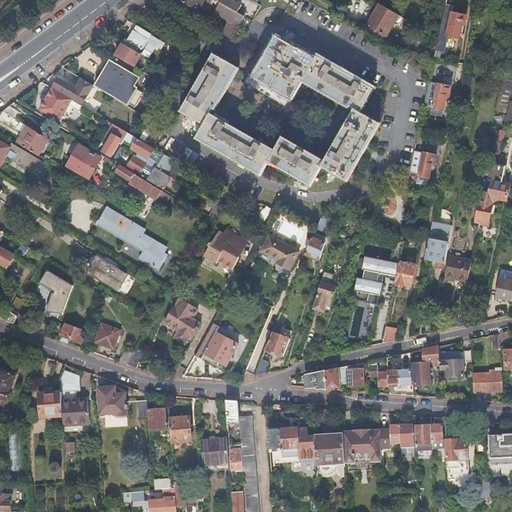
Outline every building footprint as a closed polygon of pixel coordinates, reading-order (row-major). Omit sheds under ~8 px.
[(180,0),(198,10),(204,0),(180,0)] [(230,21),(238,26),(245,16),(238,12),(217,0),(210,0),(223,8),(219,15),(230,21)] [(217,0),(238,12),(242,5),(232,0),(217,0)] [(255,16),(261,5),(251,0),(244,0),(249,2),(245,10),(255,16)] [(305,0),(300,0),(295,11),(299,13),(305,0)] [(446,0),(439,34),(458,39),(462,24),(464,25),(466,15),(453,12),(454,6),(460,7),(461,0),(446,0)] [(399,15),(380,4),(368,25),(387,36),(399,15)] [(126,38),(123,43),(138,52),(141,46),(144,47),(141,52),(149,57),(155,48),(160,51),(165,43),(151,35),(151,34),(128,20),(125,25),(133,30),(128,39),(126,38)] [(230,21),(223,33),(232,38),(238,26),(230,21)] [(213,53),(180,109),(204,124),(197,135),(261,173),(269,159),(311,183),(320,166),(344,180),(374,122),(360,114),(372,90),(315,57),(313,62),(275,40),(255,77),(292,98),(302,81),(350,109),(323,158),(282,135),(274,149),(210,111),(236,66),(213,53)] [(138,52),(123,43),(116,55),(134,66),(139,57),(141,58),(143,55),(138,52)] [(174,73),(178,66),(161,57),(157,63),(174,73)] [(112,60),(98,86),(126,103),(136,86),(135,85),(140,76),(112,60)] [(464,74),(461,92),(467,94),(471,75),(464,74)] [(77,89),(58,78),(54,86),(83,103),(88,95),(77,89)] [(94,84),(83,78),(77,89),(88,95),(94,84)] [(444,85),(429,82),(424,105),(432,106),(431,113),(442,115),(446,95),(449,95),(451,86),(450,86),(452,79),(446,78),(444,85)] [(85,106),(53,87),(41,108),(60,120),(68,107),(71,109),(74,105),(83,110),(85,106)] [(21,113),(10,106),(3,111),(18,119),(21,113)] [(18,119),(3,111),(0,113),(0,119),(23,133),(18,143),(39,156),(49,138),(18,119)] [(118,125),(103,151),(112,156),(120,142),(122,144),(129,132),(118,125)] [(155,147),(139,138),(133,148),(149,157),(155,147)] [(0,140),(0,167),(7,156),(12,159),(11,159),(12,159),(13,158),(28,166),(27,169),(37,174),(44,162),(13,143),(10,147),(0,140)] [(80,145),(69,165),(90,178),(101,158),(80,145)] [(416,150),(413,165),(420,166),(418,175),(416,183),(427,185),(429,178),(432,164),(434,164),(436,155),(416,150)] [(135,154),(127,167),(163,188),(164,187),(166,188),(173,176),(135,154)] [(12,159),(27,169),(28,166),(13,158),(12,159)] [(504,166),(490,163),(487,179),(490,179),(487,192),(486,196),(489,197),(492,201),(496,198),(506,200),(510,184),(502,182),(504,166)] [(120,165),(116,172),(130,181),(130,183),(138,188),(137,190),(141,193),(142,191),(166,206),(171,197),(163,191),(120,165)] [(225,189),(218,202),(219,202),(223,205),(231,192),(225,189)] [(473,222),(478,223),(487,225),(492,201),(489,197),(486,196),(487,192),(480,190),(473,222)] [(210,215),(215,218),(217,215),(223,205),(219,202),(218,202),(210,215)] [(108,208),(99,224),(145,251),(141,259),(159,269),(168,254),(165,252),(168,247),(144,232),(145,229),(108,208)] [(205,223),(210,226),(215,218),(210,215),(205,223)] [(324,231),(328,221),(321,218),(318,224),(316,228),(324,231)] [(242,256),(240,255),(238,254),(240,250),(242,251),(244,248),(242,246),(246,238),(227,228),(224,233),(220,231),(214,243),(212,243),(210,246),(212,247),(207,255),(220,262),(221,260),(235,268),(242,256)] [(431,230),(425,259),(436,261),(436,263),(436,265),(437,267),(442,268),(444,267),(450,234),(431,230)] [(281,263),(290,244),(272,233),(263,248),(272,254),(270,257),(281,263)] [(331,253),(333,245),(326,243),(313,237),(306,254),(320,260),(324,251),(331,253)] [(301,249),(290,244),(281,263),(291,268),(301,249)] [(11,259),(14,254),(0,245),(0,259),(3,255),(11,259)] [(97,255),(88,272),(112,287),(121,270),(97,255)] [(380,272),(397,276),(397,274),(399,263),(364,256),(362,268),(363,269),(362,278),(357,277),(352,299),(366,302),(368,292),(379,295),(382,282),(378,281),(380,272)] [(471,261),(448,256),(444,278),(454,280),(454,278),(467,281),(467,278),(471,261)] [(416,265),(400,262),(399,263),(397,274),(397,276),(395,282),(397,282),(396,284),(405,285),(405,284),(411,285),(416,265)] [(60,315),(75,284),(47,271),(39,286),(47,290),(40,305),(60,315)] [(334,275),(325,273),(313,308),(314,308),(315,311),(317,314),(319,314),(322,314),(323,312),(326,304),(331,305),(337,287),(332,285),(334,275)] [(467,278),(467,281),(465,291),(473,292),(476,280),(467,278)] [(511,301),(511,299),(511,280),(499,278),(495,297),(511,301)] [(180,297),(165,322),(179,330),(176,337),(186,343),(190,337),(193,338),(202,322),(193,316),(198,308),(180,297)] [(18,316),(5,308),(0,316),(0,318),(14,323),(18,316)] [(462,308),(458,327),(466,325),(470,310),(462,308)] [(286,314),(281,312),(275,327),(280,328),(286,314)] [(428,314),(425,334),(433,332),(437,316),(428,314)] [(103,323),(96,342),(114,348),(121,330),(103,323)] [(66,324),(60,340),(69,343),(71,339),(82,343),(86,332),(66,324)] [(386,327),(382,343),(393,341),(395,329),(386,327)] [(216,331),(204,354),(226,365),(238,343),(216,331)] [(509,331),(501,332),(501,345),(510,344),(510,331),(509,331)] [(273,332),(265,349),(283,356),(290,338),(273,332)] [(501,332),(492,334),(493,347),(501,347),(501,345),(501,332)] [(439,346),(423,349),(424,361),(434,360),(435,365),(440,365),(439,353),(439,346)] [(145,352),(137,348),(134,353),(127,364),(136,367),(145,352)] [(127,364),(134,353),(126,349),(118,361),(127,364)] [(439,353),(440,365),(440,370),(446,369),(447,377),(464,376),(463,362),(472,362),(471,350),(468,350),(463,350),(463,352),(439,353)] [(197,379),(207,362),(195,355),(185,372),(197,379)] [(250,359),(247,371),(254,372),(257,361),(250,359)] [(262,359),(255,375),(265,373),(269,364),(268,361),(262,359)] [(375,360),(368,361),(369,376),(378,375),(379,386),(389,385),(388,371),(388,366),(378,366),(378,365),(375,365),(375,360)] [(429,362),(413,363),(414,384),(430,383),(430,373),(433,373),(432,367),(429,368),(429,362)] [(347,366),(339,367),(340,380),(348,379),(349,385),(364,384),(363,364),(359,364),(359,367),(347,368),(347,366)] [(490,372),(473,373),(474,392),(503,391),(502,366),(499,367),(499,372),(495,372),(495,369),(490,369),(490,372)] [(339,367),(325,370),(326,388),(341,387),(340,380),(339,367)] [(0,409),(3,411),(6,401),(8,401),(9,398),(10,399),(12,394),(11,392),(17,375),(9,372),(10,371),(4,369),(4,370),(0,369),(0,409)] [(388,371),(389,385),(399,384),(399,386),(412,385),(411,369),(388,371)] [(326,388),(325,370),(305,375),(306,387),(326,388)] [(79,375),(64,371),(62,379),(63,391),(64,416),(65,424),(90,422),(89,402),(79,402),(78,390),(80,390),(79,375)] [(116,386),(99,387),(101,413),(118,412),(118,414),(128,414),(126,393),(116,393),(116,386)] [(42,417),(64,416),(63,391),(41,393),(42,417)] [(140,416),(149,415),(148,409),(148,400),(139,401),(140,416)] [(239,401),(227,400),(229,423),(240,422),(240,416),(239,413),(239,401)] [(149,415),(150,430),(168,428),(167,407),(148,409),(149,415)] [(170,411),(172,442),(193,440),(192,430),(195,430),(194,422),(191,422),(190,416),(179,417),(179,410),(170,411)] [(244,469),(245,481),(246,498),(247,511),(260,511),(253,416),(240,416),(240,422),(242,443),(243,462),(244,469)] [(381,429),(382,448),(393,447),(393,443),(401,443),(401,424),(392,425),(392,429),(381,429)] [(413,424),(401,424),(401,443),(401,447),(414,446),(413,424)] [(416,426),(417,452),(433,451),(433,445),(432,425),(416,426)] [(444,425),(432,425),(433,445),(445,444),(444,425)] [(279,426),(269,427),(269,430),(271,452),(273,452),(283,451),(283,449),(300,447),(301,458),(317,457),(316,435),(308,436),(308,427),(299,428),(279,429),(279,426)] [(346,463),(346,472),(349,471),(350,476),(357,476),(357,471),(383,469),(382,448),(381,429),(381,428),(344,431),(344,434),(346,463)] [(317,457),(318,465),(346,463),(344,434),(316,435),(317,457)] [(511,434),(490,436),(491,459),(492,458),(493,465),(511,464),(511,434)] [(227,437),(202,440),(205,472),(205,474),(230,472),(227,437)] [(467,438),(447,440),(449,467),(459,466),(459,460),(468,459),(467,438)] [(76,443),(68,443),(68,451),(76,451),(76,443)] [(401,447),(402,455),(415,454),(414,446),(401,447)] [(283,449),(283,451),(284,454),(284,459),(301,458),(300,447),(283,449)] [(233,470),(244,469),(243,462),(241,462),(240,454),(235,454),(234,452),(232,453),(233,470)] [(175,474),(176,488),(177,506),(187,505),(185,481),(183,481),(182,473),(175,474)] [(156,489),(171,488),(170,478),(156,479),(156,489)] [(480,480),(481,498),(490,497),(489,479),(480,480)] [(176,488),(163,489),(165,499),(150,501),(151,511),(171,511),(178,511),(177,506),(176,488)] [(159,489),(154,489),(124,492),(125,498),(160,496),(159,489)] [(0,491),(0,511),(10,511),(11,492),(0,491)] [(245,511),(244,492),(234,493),(234,511),(245,511)]
